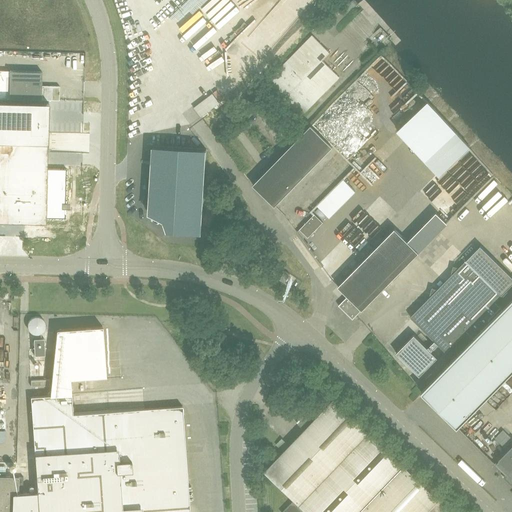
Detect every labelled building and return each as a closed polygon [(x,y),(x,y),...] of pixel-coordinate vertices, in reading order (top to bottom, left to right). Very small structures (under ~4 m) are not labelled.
[(330,52),(313,36),(312,35),(266,82),(301,116),(340,77),(322,60),(330,52)] [(0,98),(59,100),(59,86),(42,85),(42,71),(0,70),(0,98)] [(200,117),(220,102),(212,93),(193,107),(200,117)] [(0,101),(0,222),(46,223),(46,218),(66,219),(67,168),(47,168),(47,143),(48,103),(0,101)] [(333,146),(311,125),(253,185),(275,206),(333,146)] [(150,204),(149,213),(164,220),(168,231),(175,231),(175,232),(201,233),(206,149),(153,146),(149,204),(150,204)] [(299,229),(308,237),(323,222),(314,214),(299,229)] [(353,319),(356,316),(362,309),(363,309),(419,252),(395,228),(338,285),(348,295),(339,305),(353,319)] [(495,301),(511,283),(511,276),(480,245),(458,267),(453,266),(451,273),(452,273),(437,289),(432,288),(430,295),(431,295),(410,316),(434,340),(428,347),(414,334),(396,353),(419,376),(438,357),(431,351),(438,344),(446,352),(466,331),(474,338),(503,309),(495,301)] [(477,407),(511,371),(511,299),(503,309),(474,338),(421,391),(458,427),(477,407)] [(0,511),(189,511),(182,406),(72,414),(71,394),(70,379),(106,376),(102,326),(56,329),(50,395),(30,397),(37,492),(18,493),(18,487),(18,484),(22,484),(23,484),(23,476),(18,476),(0,475),(0,511)] [(43,338),(33,339),(34,355),(44,354),(43,338)] [(328,400),(332,396),(325,390),(321,394),(328,400)] [(425,511),(439,498),(334,398),(264,471),(294,499),(281,511),(425,511)] [(511,438),(503,429),(495,438),(505,447),(511,439),(511,438)] [(511,445),(499,459),(499,460),(496,462),(494,463),(506,474),(507,473),(511,478),(511,445)]
